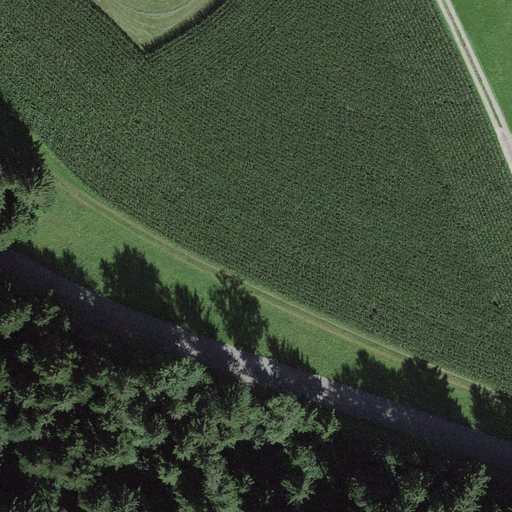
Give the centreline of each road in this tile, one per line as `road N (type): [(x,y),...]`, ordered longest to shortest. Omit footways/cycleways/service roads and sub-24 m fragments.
road 1 (residential): [(0,256),(213,354),(511,457)]
road 2 (track): [(442,0),(511,153)]
